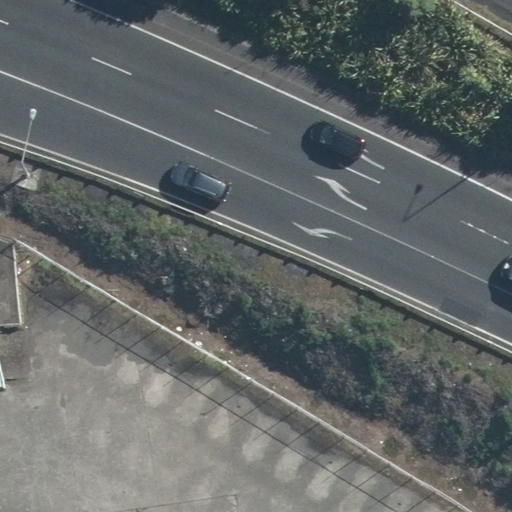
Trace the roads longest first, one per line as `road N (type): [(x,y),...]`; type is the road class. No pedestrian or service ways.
road 1 (motorway): [(511,297),(239,170)]
road 2 (motorway): [(239,170),(0,46)]
road 3 (motorway): [(239,170),(0,92)]
